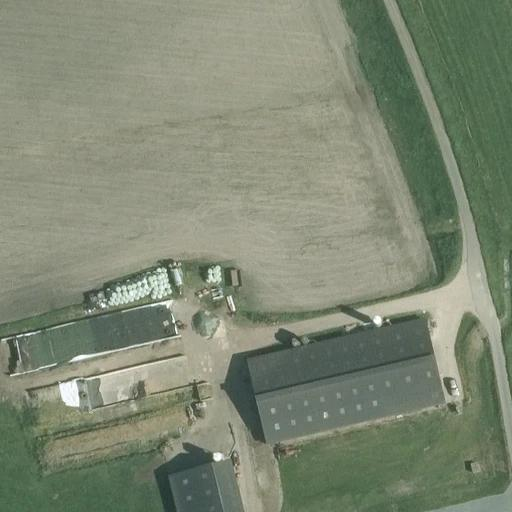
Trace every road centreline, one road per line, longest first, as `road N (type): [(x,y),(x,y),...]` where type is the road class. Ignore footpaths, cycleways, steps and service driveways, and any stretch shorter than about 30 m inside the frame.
road 1 (unclassified): [(511,446),(483,280),(441,130)]
road 2 (track): [(441,130),(390,0)]
